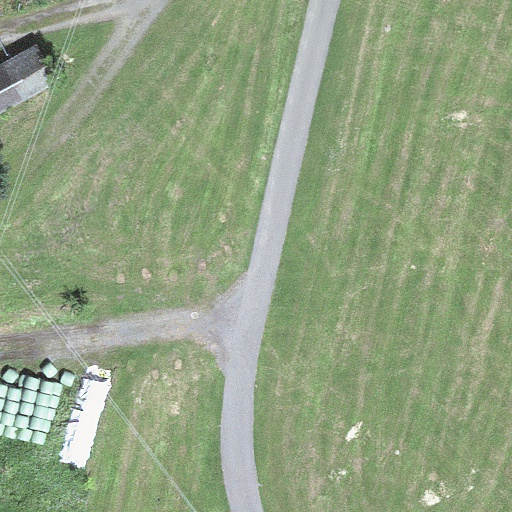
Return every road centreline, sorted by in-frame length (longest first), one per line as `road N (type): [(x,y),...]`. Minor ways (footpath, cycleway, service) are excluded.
road 1 (track): [(250,511),(238,464),(244,317),(318,0)]
road 2 (track): [(244,317),(0,340)]
